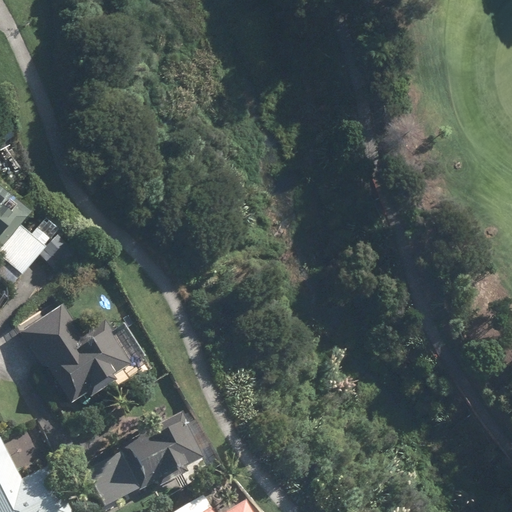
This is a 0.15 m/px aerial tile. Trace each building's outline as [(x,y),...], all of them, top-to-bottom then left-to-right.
[(0,266),(17,281),(44,248),(53,255),(62,245),(53,238),(59,230),(44,217),(29,234),(19,225),(31,212),(0,185),(0,266)] [(82,335),(61,304),(18,333),(67,405),(131,362),(103,321),(82,335)] [(149,428),(151,433),(84,465),(104,506),(201,460),(184,422),(180,414),(149,428)] [(71,511),(49,467),(21,481),(0,439),(0,511),(71,511)] [(250,511),(244,501),(226,511),(211,511),(201,496),(174,511),(250,511)]
